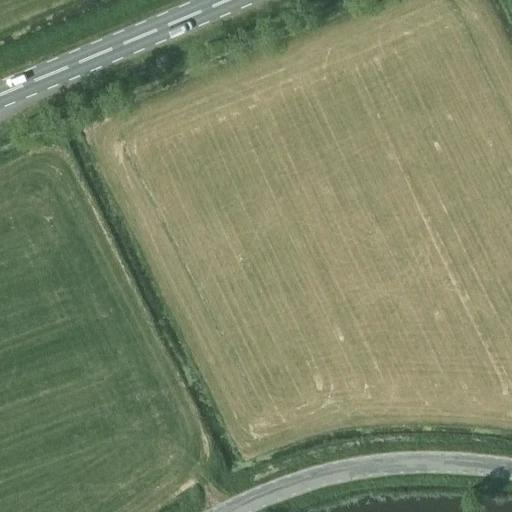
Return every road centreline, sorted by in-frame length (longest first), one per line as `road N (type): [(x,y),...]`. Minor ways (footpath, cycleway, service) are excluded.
road 1 (tertiary): [(228,511),(267,490),(348,467),(431,459),(511,466)]
road 2 (primary): [(0,91),(220,0)]
